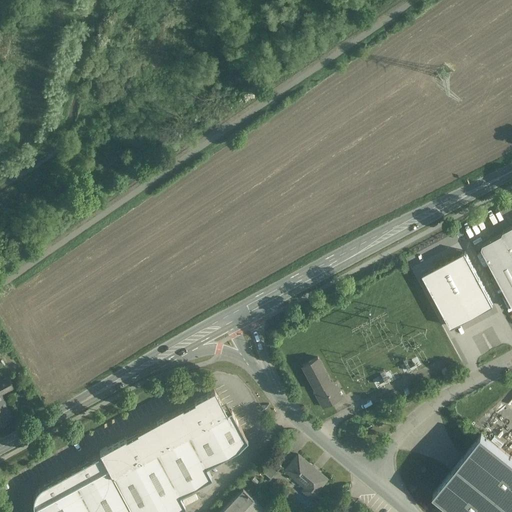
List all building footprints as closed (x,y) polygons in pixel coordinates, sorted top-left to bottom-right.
[(511,225),(503,230),(502,233),(483,243),(482,247),(490,262),(511,249),(511,225)] [(511,249),(490,262),(511,303),(511,249)] [(494,304),(465,250),(423,273),(451,326),(494,304)] [(331,382),(317,357),(302,365),(315,390),(331,382)] [(7,377),(0,380),(0,393),(0,394),(13,387),(7,377)] [(315,390),(314,390),(323,407),(341,398),(332,381),(331,382),(315,390)] [(33,506),(36,511),(171,511),(185,505),(179,494),(212,477),(206,466),(238,449),(247,440),(231,409),(226,411),(224,406),(223,407),(214,390),(107,447),(106,446),(99,449),(100,451),(41,483),(37,487),(34,493),(33,499),(33,506)] [(0,394),(0,393),(0,422),(12,416),(0,394)] [(511,511),(511,456),(482,432),(433,493),(456,511),(511,511)] [(327,480),(298,455),(285,471),(305,488),(303,490),(312,498),(327,480)] [(272,458),(261,471),(270,478),(281,465),(272,458)] [(244,488),(220,511),(262,511),(265,509),(244,488)]
